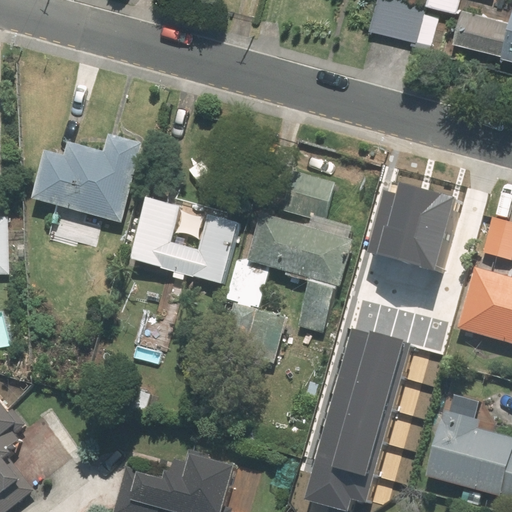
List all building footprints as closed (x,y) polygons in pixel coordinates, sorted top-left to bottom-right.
[(441,28),(425,24),(429,11),(419,8),(421,0),(380,0),(372,30),(414,42),(413,46),(435,52),(441,28)] [(426,0),(426,2),(461,10),(461,7),(463,0),(426,0)] [(511,57),(511,19),(462,7),(454,43),(511,57)] [(67,157),(47,152),(35,200),(126,223),(146,144),(111,135),(107,151),(71,142),(67,157)] [(299,333),(329,341),(359,228),(327,219),(338,183),(295,171),(284,210),(313,218),(311,226),(263,213),(251,257),(240,255),(229,304),(262,311),(271,270),(313,282),(299,333)] [(366,253),(443,273),(460,212),(451,210),(454,196),(399,182),(396,193),(383,189),(366,253)] [(173,244),(183,206),(152,197),(135,262),(225,286),(242,222),(211,213),(201,251),(173,244)] [(511,221),(494,216),(483,253),(511,261),(511,221)] [(11,218),(0,217),(0,276),(10,277),(11,218)] [(511,277),(478,269),(463,330),(511,341),(511,277)] [(167,354),(183,296),(169,292),(162,317),(144,312),(135,345),(167,354)] [(307,511),(346,511),(350,500),(366,504),(410,344),(402,342),(403,340),(370,331),(369,332),(352,328),(305,500),(310,502),(307,511)] [(153,393),(139,390),(137,401),(127,399),(125,411),(149,415),(153,393)] [(0,511),(13,511),(37,492),(9,461),(16,455),(13,450),(22,442),(13,432),(23,424),(0,397),(0,511)] [(511,501),(511,438),(480,429),(485,411),(451,401),(429,478),(511,501)] [(174,460),(170,478),(129,468),(118,511),(235,511),(236,511),(229,509),(240,466),(191,454),(188,464),(174,460)]
